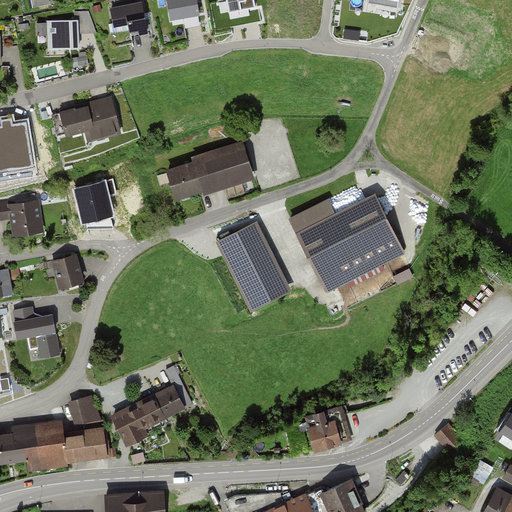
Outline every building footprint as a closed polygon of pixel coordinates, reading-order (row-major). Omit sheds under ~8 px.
[(167,0),(171,18),(199,14),(196,0),(167,0)] [(228,12),(232,28),(240,26),(239,22),(244,21),(245,26),(262,22),(259,7),(256,7),(254,0),(226,0),(228,6),(234,5),(236,11),(228,12)] [(142,3),(111,9),(115,25),(129,22),(132,35),(148,32),(142,3)] [(49,24),(38,24),(38,35),(49,35),(50,49),(79,48),(78,29),(95,28),(89,12),(76,12),(76,19),(49,20),(49,24)] [(62,114),(54,116),(59,135),(68,133),(66,127),(84,122),(89,141),(120,132),(111,98),(100,101),(101,104),(82,109),(81,106),(61,111),(62,114)] [(243,147),(169,171),(177,197),(252,173),(243,147)] [(328,200),(292,219),(327,291),(405,252),(377,197),(337,217),(328,200)] [(44,229),(38,198),(0,203),(0,217),(9,216),(12,234),(44,229)] [(253,226),(219,242),(251,307),(285,291),(253,226)] [(78,254),(54,262),(62,291),(87,283),(78,254)] [(11,271),(0,272),(0,298),(15,296),(11,271)] [(410,271),(396,278),(398,283),(413,276),(410,271)] [(60,354),(53,315),(34,319),(32,307),(13,311),(18,337),(37,334),(41,358),(60,354)] [(177,385),(114,416),(129,444),(150,434),(147,427),(188,408),(177,385)] [(98,418),(89,396),(71,401),(76,420),(98,418)] [(306,416),(309,424),(287,430),(294,452),(314,446),(315,449),(340,441),(338,434),(349,430),(342,406),(306,416)] [(511,419),(500,438),(511,446),(511,419)] [(462,443),(447,424),(434,434),(448,453),(462,443)] [(63,427),(0,435),(0,460),(28,457),(29,470),(68,465),(68,460),(106,455),(102,429),(64,434),(63,427)] [(478,459),(471,477),(487,483),(494,465),(478,459)] [(410,475),(404,471),(396,481),(401,485),(410,475)] [(323,495),(318,497),(324,511),(364,511),(350,480),(322,492),(323,495)] [(236,495),(228,499),(234,511),(324,511),(318,497),(315,491),(286,504),(280,492),(236,495)] [(164,511),(163,492),(107,495),(107,511),(164,511)] [(511,511),(511,500),(496,492),(484,511),(511,511)]
